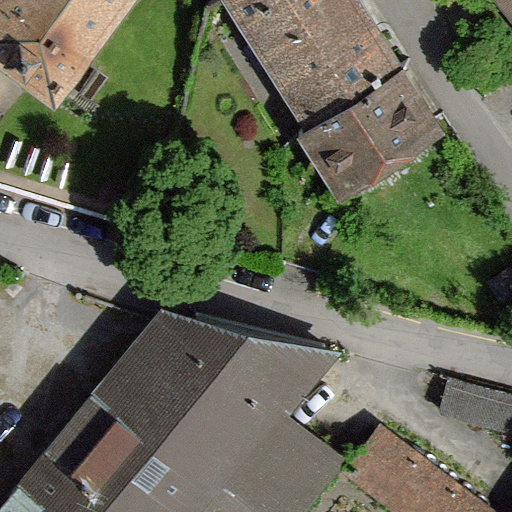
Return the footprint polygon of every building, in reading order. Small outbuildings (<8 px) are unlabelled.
[(0,0),(0,51),(50,88),(114,0),(0,0)] [(241,0),(321,122),(410,66),(367,0),(241,0)] [(410,66),(321,122),(314,126),(352,188),(448,128),(410,66)] [(358,215),(330,198),(301,241),(332,257),(358,215)] [(511,269),(495,281),(510,305),(511,303),(511,269)] [(8,511),(207,511),(221,496),(243,511),(254,511),(263,503),(273,511),(302,511),(345,461),(291,413),(337,351),(172,312),(160,327),(8,511)] [(511,381),(460,373),(455,405),(511,414),(511,381)] [(499,511),(501,511),(385,425),(349,473),(401,511),(499,511)]
